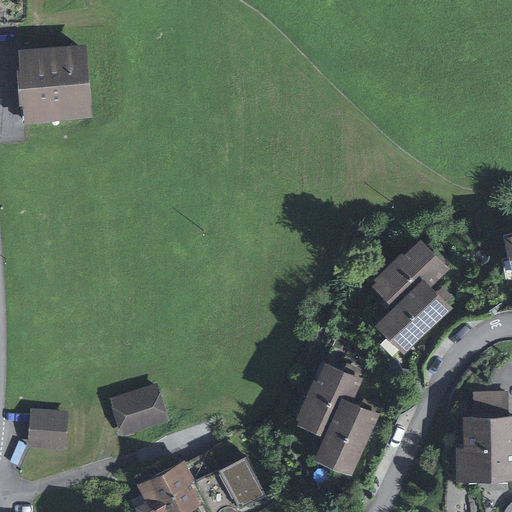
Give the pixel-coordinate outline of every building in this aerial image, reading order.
[(20,57),(24,115),(86,111),(82,52),(20,57)] [(447,254),(426,233),(378,280),(396,304),(447,254)] [(449,306),(424,281),(379,325),(404,350),(449,306)] [(351,370),(322,354),(292,410),(320,427),(351,370)] [(155,389),(115,400),(123,429),(163,417),(155,389)] [(380,410),(344,392),(316,450),(350,470),(380,410)] [(68,410),(30,408),(28,447),(66,449),(68,410)] [(511,451),(511,419),(460,420),(461,474),(511,473),(511,451)] [(184,467),(144,485),(153,503),(143,508),(144,511),(180,511),(200,503),(184,467)]
